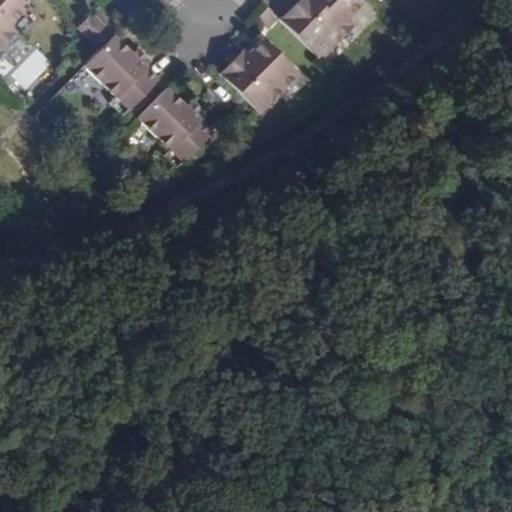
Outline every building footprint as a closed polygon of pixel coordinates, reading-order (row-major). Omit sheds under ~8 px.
[(0,0),(0,45),(13,32),(7,26),(21,12),(19,11),(23,7),(15,0),(0,0)] [(278,20),(318,59),(353,24),(345,17),(359,2),(356,0),(308,0),(302,7),(297,1),(295,3),(278,20)] [(276,18),(265,8),(259,15),(269,25),(276,18)] [(104,28),(90,14),(77,27),(91,41),(104,28)] [(111,36),(104,28),(91,41),(98,49),(111,36)] [(98,49),(82,65),(114,98),(108,103),(121,116),(133,104),(136,108),(141,103),(138,99),(144,93),(157,80),(143,67),(130,55),(111,36),(98,49)] [(221,78),(257,112),(296,73),(261,39),(246,54),(221,78)] [(130,55),(143,67),(147,62),(135,50),(130,55)] [(221,78),(246,54),(243,51),(219,75),(221,78)] [(165,88),(136,118),(168,149),(162,156),(174,168),(209,131),(198,120),(182,104),(165,88)] [(138,99),(141,103),(148,96),(144,93),(138,99)] [(182,104),(198,120),(202,116),(186,100),(182,104)]
